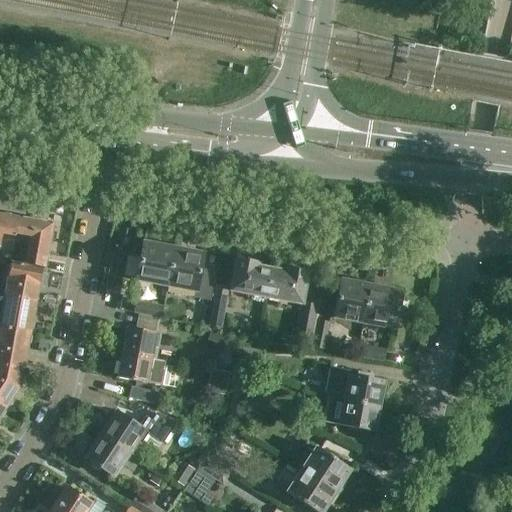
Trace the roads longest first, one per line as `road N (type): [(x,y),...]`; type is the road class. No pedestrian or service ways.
road 1 (residential): [(383,511),(427,440),(466,241),(102,172)]
road 2 (residential): [(0,500),(49,425),(102,172)]
road 3 (secondary): [(292,131),(0,99)]
road 4 (secondary): [(0,121),(290,161)]
road 5 (secondary): [(290,161),(471,181),(511,173)]
road 6 (secondary): [(511,167),(292,131)]
road 7 (tertiary): [(292,131),(306,109),(327,0)]
road 8 (tertiary): [(304,0),(283,102),(292,131)]
